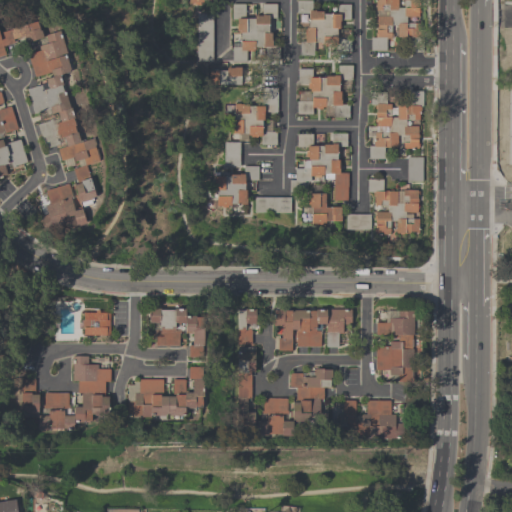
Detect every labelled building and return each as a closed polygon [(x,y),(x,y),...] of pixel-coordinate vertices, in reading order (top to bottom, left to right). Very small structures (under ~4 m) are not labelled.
[(350,52),(334,52),(334,46),(322,46),(323,45),(321,45),(321,42),(313,42),(313,56),(298,55),(299,41),(303,41),(303,35),(304,35),(304,28),(307,28),(307,13),(296,13),(296,0),(311,0),(311,10),(314,10),(314,11),(322,11),(321,14),(337,14),(337,4),(349,4),(349,20),(339,19),(339,27),(338,26),(338,28),(336,28),(336,39),(350,39),(350,52)] [(385,51),(369,51),(369,37),(374,37),(374,34),(375,34),(375,29),(374,29),(374,20),(376,20),(376,16),(375,16),(375,10),(374,10),(374,0),(397,0),(397,7),(403,8),(403,0),(419,0),(419,3),(417,3),(417,9),(419,9),(419,13),(417,13),(417,17),(405,17),(405,23),(419,23),(419,37),(396,37),(396,25),(390,25),(390,39),(385,39),(385,51)] [(245,50),(245,62),(231,62),(231,47),(232,47),(232,42),(240,42),(240,32),(236,32),(236,19),(231,19),(231,3),(244,3),(244,18),(247,18),(247,12),(254,12),(254,15),(261,15),(261,4),(275,4),(275,18),(268,18),(268,24),(267,24),(267,32),(271,32),(271,45),(278,45),(278,57),(264,57),(264,46),(254,46),(254,51),(245,50)] [(197,63),(213,63),(213,14),(197,14),(197,63)] [(60,34),(66,54),(65,55),(70,71),(57,75),(58,78),(59,78),(62,85),(60,85),(62,92),(64,91),(70,111),(71,110),(73,118),(72,118),(74,125),(73,126),(75,132),(78,131),(78,133),(77,134),(79,142),(93,137),(95,145),(93,145),(98,161),(85,165),(94,196),(92,197),(93,200),(90,201),(91,204),(80,207),(85,224),(51,234),(49,229),(44,230),(40,216),(46,214),(43,206),(48,204),(44,190),(67,183),(67,186),(73,184),(71,180),(75,179),(71,169),(79,167),(77,160),(74,161),(73,159),(72,159),(73,165),(65,167),(63,160),(60,161),(56,149),(65,146),(63,137),(56,139),(58,144),(43,148),(36,124),(48,121),(48,119),(53,118),(50,108),(33,114),(25,89),(40,85),(42,90),(47,88),(44,79),(51,77),(50,72),(33,77),(27,54),(39,50),(37,46),(40,45),(38,39),(23,44),(21,40),(2,45),(4,54),(0,55),(0,31),(36,21),(38,29),(40,28),(41,31),(40,31),(42,37),(44,36),(44,35),(56,31),(58,35),(60,34)] [(296,114),(296,101),(297,101),(297,91),(308,91),(308,89),(306,89),(306,84),(308,84),(308,83),(298,83),(298,68),(311,68),(311,77),(324,77),(324,76),(337,75),(337,65),(351,65),(351,79),(338,79),(338,92),(340,92),(340,94),(341,94),(341,100),(340,100),(340,104),(348,104),(348,117),(332,117),(332,116),(324,116),(324,107),(311,107),(311,114),(296,114)] [(240,85),(206,85),(206,70),(226,70),(226,67),(240,67),(240,85)] [(421,78),(392,78),(392,88),(421,88),(421,78)] [(276,87),(276,112),(265,112),(264,117),(263,117),(263,120),(271,120),(271,131),(275,132),(275,145),(259,145),(259,135),(255,135),(250,135),(246,135),(246,141),(244,140),(244,141),(240,141),(240,140),(236,140),(237,133),(230,133),(231,120),(233,120),(233,103),(239,103),(239,104),(247,104),(247,106),(260,106),(261,87),(276,87)] [(373,105),(375,105),(375,104),(390,104),(390,117),(396,117),(396,107),(405,107),(405,105),(409,105),(409,91),(421,91),(421,111),(418,111),(418,120),(405,120),(405,126),(417,126),(417,130),(418,130),(418,133),(416,133),(416,134),(417,134),(417,140),(417,144),(418,144),(418,147),(416,147),(416,148),(402,149),(402,135),(396,135),(396,146),(385,146),(385,159),(368,159),(368,146),(372,146),(372,142),(374,142),(374,132),(375,132),(375,122),(373,122),(373,118),(374,118),(374,112),(375,112),(375,109),(373,109),(373,105)] [(0,95),(2,103),(0,103),(0,108),(10,106),(17,129),(3,133),(2,132),(0,132),(0,139),(1,139),(3,146),(5,145),(4,143),(18,139),(26,163),(11,168),(10,162),(3,164),(6,174),(0,175),(0,95)] [(345,133),(345,146),(336,146),(336,160),(338,160),(338,163),(339,163),(339,168),(338,168),(338,173),(346,173),(346,201),(332,201),(332,179),(324,179),(324,173),(322,173),(322,176),(319,176),(319,177),(313,177),(313,176),(309,176),(309,181),(303,181),(303,189),(288,189),(288,180),(294,180),(294,168),(304,168),(304,160),(306,160),(306,157),(305,157),(305,152),(306,152),(306,146),(296,146),(296,134),(311,134),(311,146),(322,146),(322,144),(328,144),(328,133),(345,133)] [(241,143),(225,143),(225,168),(241,168),(241,143)] [(408,181),(421,181),(421,159),(408,159),(408,181)] [(213,176),(229,176),(229,174),(244,174),(243,190),(245,190),(245,204),(230,204),(230,206),(215,206),(215,190),(213,190),(213,176)] [(417,233),(395,233),(395,221),(389,221),(389,234),(374,234),(374,233),(373,233),(373,229),(374,229),(374,219),(373,219),(373,216),(374,216),(374,212),(386,212),(386,206),(373,206),(373,196),(372,196),(372,192),(366,192),(366,179),(382,179),(382,190),(387,190),(387,191),(396,191),(402,191),(402,190),(416,190),(416,191),(418,191),(418,195),(416,195),(416,199),(417,199),(417,205),(418,205),(418,208),(416,208),(416,212),(417,212),(417,233)] [(341,221),(324,221),(324,223),(310,223),(310,207),(308,207),(308,202),(307,202),(307,194),(324,194),(324,207),(339,207),(339,215),(341,215),(341,221)] [(255,214),(291,214),(291,199),(255,199),(255,214)] [(346,232),(371,232),(371,215),(346,215),(346,232)] [(178,346),(152,346),(153,330),(158,330),(158,324),(148,324),(148,308),(160,308),(160,309),(173,310),(173,308),(184,308),(184,316),(195,316),(195,317),(201,317),(201,328),(202,328),(202,357),(187,357),(187,345),(191,345),(191,331),(183,331),(183,322),(179,322),(179,324),(174,323),(174,330),(179,330),(179,333),(178,333),(178,346)] [(236,310),(243,310),(243,308),(254,308),(254,323),(244,323),(244,330),(250,330),(250,344),(236,344),(236,310)] [(337,347),(324,347),(324,324),(315,323),(315,330),(319,330),(319,347),(295,347),(295,330),(290,329),(290,351),(276,350),(276,338),(280,338),(280,326),(272,326),(272,310),(314,310),(314,309),(350,310),(350,324),(342,324),(342,333),(337,333),(337,347)] [(108,335),(82,335),(82,328),(81,328),(81,320),(82,320),(82,312),(94,312),(94,310),(98,310),(98,312),(105,312),(105,313),(108,313),(108,335)] [(397,310),(412,310),(412,335),(374,335),(374,322),(384,322),(384,318),(397,318),(397,310)] [(374,370),(374,346),(388,346),(388,342),(400,342),(400,348),(411,348),(411,382),(396,382),(396,375),(388,375),(388,370),(374,370)] [(253,426),(241,426),(241,417),(236,417),(236,352),(253,352),(253,371),(249,371),(249,398),(244,398),(244,412),(253,412),(253,426)] [(90,421),(83,421),(83,422),(73,422),(73,430),(62,430),(62,428),(48,428),(48,430),(37,430),(37,417),(20,417),(20,379),(34,379),(34,394),(37,394),(37,415),(47,415),(47,412),(40,412),(40,408),(42,408),(41,405),(43,405),(43,392),(67,392),(67,405),(68,405),(68,408),(69,408),(69,413),(63,413),(63,415),(72,415),(72,407),(80,406),(80,393),(76,393),(76,381),(71,381),(71,356),(87,356),(87,365),(96,365),(96,369),(109,369),(109,381),(104,381),(104,393),(99,393),(100,397),(107,397),(107,415),(98,415),(98,416),(93,416),(93,415),(90,415),(90,421)] [(161,379),(161,396),(171,396),(171,379),(184,379),(184,392),(191,393),(191,379),(187,379),(187,366),(202,366),(202,396),(201,396),(200,407),(193,407),(193,408),(187,408),(187,407),(184,407),(184,416),(168,416),(168,415),(164,415),(164,416),(150,415),(150,417),(140,417),(140,415),(126,415),(126,401),(133,401),(133,392),(137,392),(138,379),(161,379)] [(255,420),(265,420),(265,414),(260,414),(260,410),(261,410),(261,398),(286,398),(286,414),(281,414),(281,421),(291,421),(291,402),(295,402),(295,387),(289,387),(289,373),(301,373),(301,376),(307,377),(307,371),(313,371),(313,368),(322,368),(322,369),(330,369),(330,378),(329,378),(328,381),(330,381),(330,386),(328,386),(328,387),(323,387),(322,422),(299,422),(299,428),(291,428),(291,436),(280,436),(280,434),(266,434),(266,436),(255,436),(255,420)] [(394,439),(337,438),(337,414),(342,414),(342,400),(354,400),(354,415),(365,415),(365,400),(389,401),(388,415),(393,415),(393,423),(401,423),(401,434),(394,434),(394,439)] [(0,511),(0,502),(14,500),(16,511),(0,511)]
